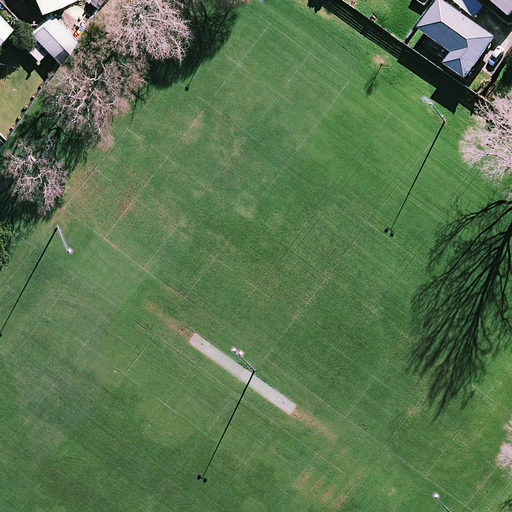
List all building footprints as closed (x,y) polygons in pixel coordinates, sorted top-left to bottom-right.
[(61,0),(35,0),(40,10),(61,0)] [(484,9),(472,0),(450,0),(475,20),(484,9)] [(511,19),(511,0),(485,0),(511,20),(511,19)] [(495,42),(441,3),(420,32),(454,57),(446,68),(466,83),(495,42)] [(74,38),(51,14),(31,32),(54,57),(74,38)] [(0,36),(10,26),(0,15),(0,36)] [(39,67),(11,34),(2,42),(30,75),(39,67)]
